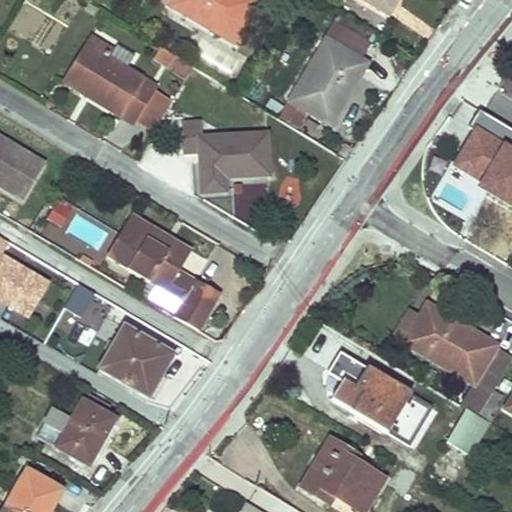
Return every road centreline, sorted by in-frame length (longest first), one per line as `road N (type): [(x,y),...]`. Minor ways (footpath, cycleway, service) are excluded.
road 1 (residential): [(300,276),(0,94)]
road 2 (tertiary): [(131,511),(300,276)]
road 3 (tertiary): [(355,197),(497,0)]
road 4 (residential): [(355,197),(511,294)]
